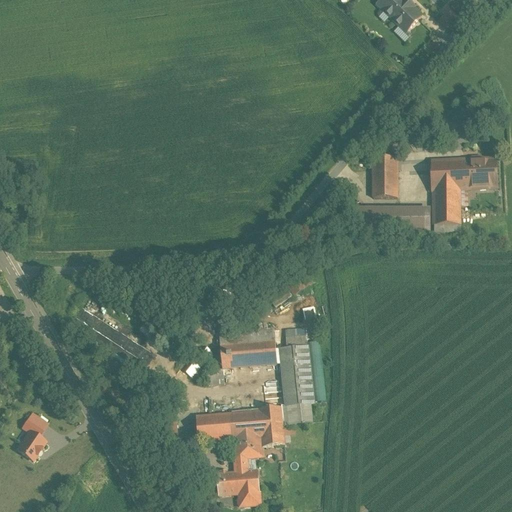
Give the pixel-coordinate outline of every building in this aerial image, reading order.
[(383,0),(378,6),(406,34),(422,18),(403,0),(383,0)] [(480,116),(462,124),(467,136),(485,128),(480,116)] [(397,160),(374,160),(374,200),(397,200),(397,160)] [(465,162),(466,191),(497,189),(495,160),(465,162)] [(466,191),(465,162),(433,162),(433,193),(434,193),(435,238),(461,238),(460,208),(467,208),(466,191)] [(431,209),(355,209),(354,237),(431,237),(431,209)] [(275,330),(219,335),(222,371),(278,366),(275,330)] [(308,348),(280,351),(286,408),(232,414),(232,415),(197,419),(199,446),(232,442),(235,462),(248,461),(264,459),(263,449),(285,447),(283,423),(289,423),(289,426),(295,426),(311,424),(309,405),(314,405),(308,348)] [(224,385),(222,371),(207,372),(209,387),(224,385)] [(30,434),(38,440),(38,439),(43,432),(28,422),(23,430),(30,434)] [(38,440),(30,434),(18,452),(33,462),(45,444),(38,439),(38,440)] [(248,461),(235,462),(236,475),(217,477),(219,498),(239,496),(240,509),(261,507),(258,473),(249,474),(248,461)]
